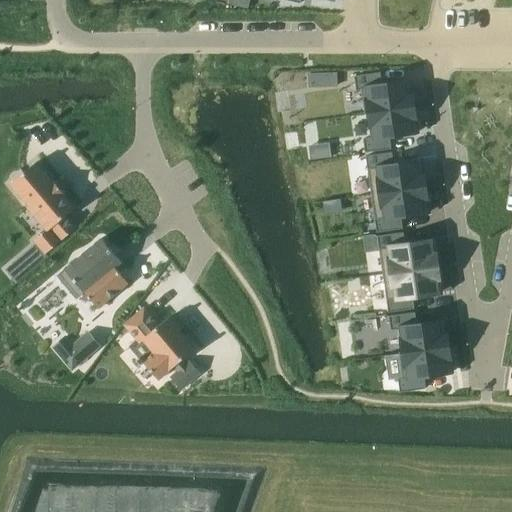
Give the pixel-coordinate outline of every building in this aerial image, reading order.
[(380,73),(354,77),(356,90),(361,89),(364,114),(414,107),(412,92),(411,92),(409,81),(381,85),(380,73)] [(373,137),(363,139),(365,152),(391,149),(389,137),(416,133),(415,122),(416,121),(414,107),(364,114),(364,115),(368,114),(370,128),(371,128),(373,137)] [(391,153),(366,157),(371,194),(425,187),(423,172),(422,172),(420,161),(393,165),(391,153)] [(36,162),(10,184),(29,206),(27,207),(46,230),(34,241),(45,254),(76,228),(65,216),(75,208),(64,196),(65,195),(53,181),(52,182),(36,162)] [(425,187),(371,194),(377,232),(402,229),(400,217),(428,213),(426,202),(428,201),(425,187)] [(403,233),(377,236),(383,274),(437,267),(435,252),(433,252),(432,241),(404,245),(403,233)] [(62,273),(58,276),(61,280),(73,294),(76,298),(80,295),(84,292),(84,293),(98,309),(128,284),(114,268),(121,262),(101,238),(64,269),(65,270),(62,273)] [(437,267),(383,274),(388,312),(414,309),(412,297),(439,293),(438,282),(439,281),(437,267)] [(144,308),(124,325),(139,343),(143,340),(154,352),(143,362),(158,380),(173,367),(177,372),(170,378),(180,390),(200,374),(189,361),(187,363),(183,359),(195,349),(168,318),(159,325),(144,308)] [(414,313),(389,316),(390,329),(400,328),(401,338),(400,338),(402,352),(399,353),(399,354),(448,347),(446,332),(445,332),(443,321),(416,325),(414,313)] [(65,337),(53,347),(72,370),(99,346),(88,333),(73,345),(65,337)] [(402,378),(398,379),(399,392),(425,388),(423,377),(451,373),(449,362),(451,361),(448,347),(399,354),(402,378)]
